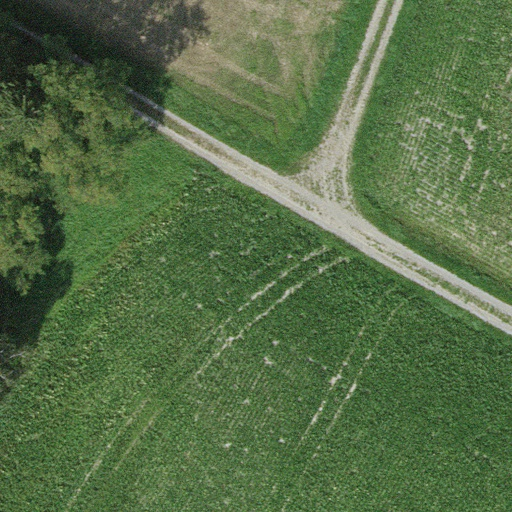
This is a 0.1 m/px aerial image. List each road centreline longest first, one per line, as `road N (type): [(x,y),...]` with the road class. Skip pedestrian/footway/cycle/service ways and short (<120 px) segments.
road 1 (track): [(511,317),(0,29)]
road 2 (track): [(314,207),(392,0)]
